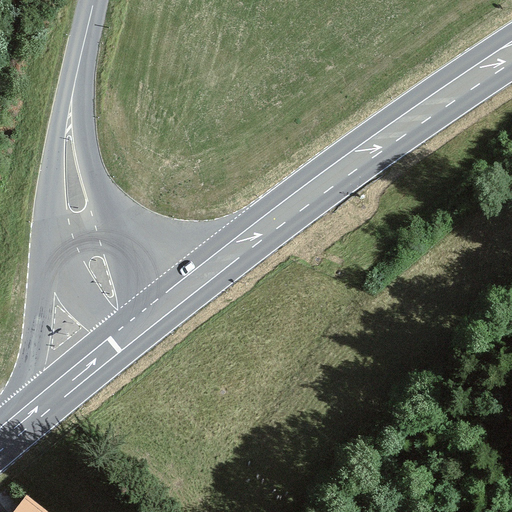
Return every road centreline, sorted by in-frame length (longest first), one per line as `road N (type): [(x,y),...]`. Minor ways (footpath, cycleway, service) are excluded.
road 1 (primary): [(178,293),(511,52)]
road 2 (tertiary): [(76,73),(52,162),(47,251)]
road 3 (tertiary): [(47,251),(13,429)]
road 4 (tertiary): [(114,218),(91,169),(76,73)]
road 5 (primary): [(13,429),(120,340)]
